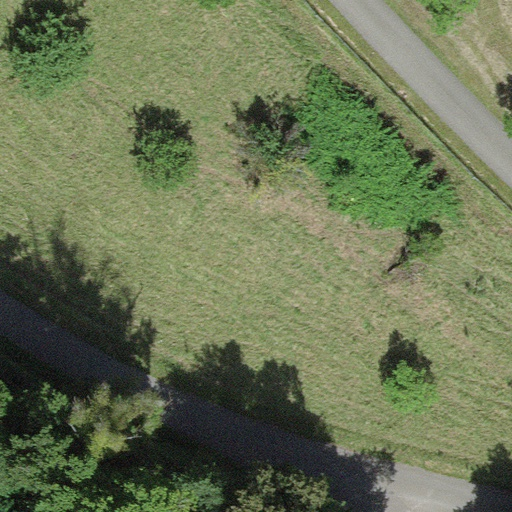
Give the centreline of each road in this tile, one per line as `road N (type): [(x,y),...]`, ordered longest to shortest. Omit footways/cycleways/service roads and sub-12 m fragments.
road 1 (unclassified): [(406,511),(341,467),(161,399),(0,306)]
road 2 (unclassified): [(511,165),(354,0)]
